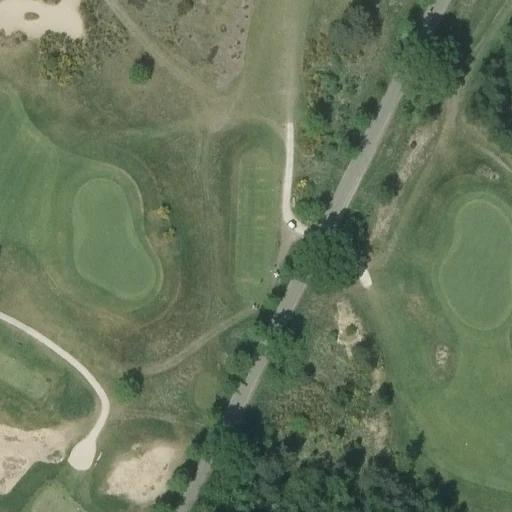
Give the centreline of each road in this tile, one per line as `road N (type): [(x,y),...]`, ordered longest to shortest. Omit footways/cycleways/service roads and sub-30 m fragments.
road 1 (unclassified): [(180,511),(438,0)]
road 2 (track): [(368,282),(287,219),(285,146),(277,131),(162,66),(105,0)]
road 3 (track): [(348,180),(305,160),(284,139),(303,0)]
road 4 (track): [(510,0),(451,104),(450,148)]
